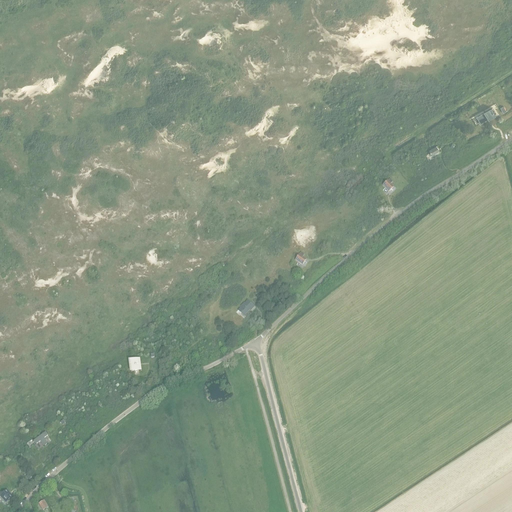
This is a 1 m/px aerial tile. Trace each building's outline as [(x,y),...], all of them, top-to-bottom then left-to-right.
[(484,113),(476,117),(480,124),(488,119),(488,120),(495,116),(495,115),(491,108),(484,112),(484,113)] [(430,150),(432,155),(439,151),(436,146),(430,150)] [(383,185),(388,192),(393,187),(390,184),(393,182),(390,179),(388,181),(383,185)] [(295,260),(302,265),(306,259),(302,257),(304,255),(301,252),(299,255),(295,260)] [(239,311),(244,316),(250,309),(251,310),(254,307),(248,301),(239,311)] [(130,361),(131,364),(129,366),(131,368),(132,371),(140,370),(139,364),(139,360),(130,361)] [(44,438),(48,436),(45,432),(33,442),(36,445),(40,441),(44,446),(48,443),(44,438)] [(0,495),(0,496),(6,503),(13,497),(7,490),(0,495)] [(38,503),(41,509),(42,511),(43,510),(48,508),(44,499),(38,503)]
